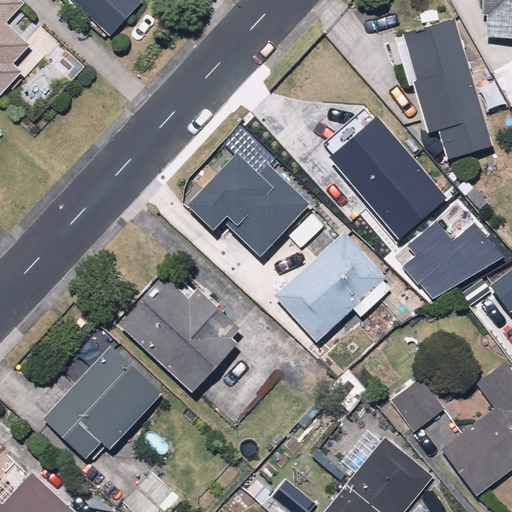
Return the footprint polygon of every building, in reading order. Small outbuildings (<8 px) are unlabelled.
[(28,70),(18,61),(35,43),(12,21),(29,3),(25,0),(0,0),(0,90),(4,95),(28,70)] [(72,0),(113,37),(146,2),(143,0),(72,0)] [(511,0),(486,0),(486,12),(491,12),(491,34),(511,35),(511,0)] [(460,18),(406,35),(436,132),(447,128),(456,157),(499,143),(460,18)] [(453,194),(382,112),(334,154),(405,236),(453,194)] [(236,214),(273,254),(329,202),(259,127),(189,190),(223,227),(236,214)] [(419,256),(403,269),(434,299),(504,258),(474,220),(455,239),(437,221),(409,245),(419,256)] [(323,338),(357,307),(363,313),(392,286),(386,280),(392,274),(350,229),(281,293),(323,338)] [(245,339),(240,334),(247,326),(202,283),(195,291),(173,269),(125,318),(198,388),(245,339)] [(511,310),(511,269),(490,286),(510,312),(511,310)] [(51,374),(69,392),(49,414),(92,455),(109,438),(116,445),(167,392),(149,375),(116,343),(109,350),(90,333),(51,374)] [(511,470),(511,365),(510,363),(483,383),(501,408),(448,447),(482,492),(511,470)] [(447,407),(425,375),(395,396),(416,428),(447,407)] [(405,511),(434,475),(386,437),(327,511),(405,511)] [(146,474),(121,451),(100,474),(125,497),(146,474)] [(83,511),(39,469),(6,504),(0,498),(0,511),(83,511)] [(172,511),(185,498),(154,470),(126,501),(137,511),(172,511)]
